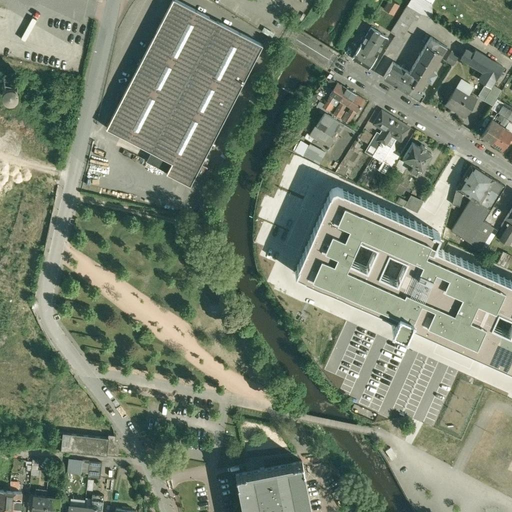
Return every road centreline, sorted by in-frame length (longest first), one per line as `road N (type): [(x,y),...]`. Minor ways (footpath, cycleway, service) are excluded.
road 1 (unclassified): [(111,0),(46,311),(119,419),(168,511)]
road 2 (residential): [(511,173),(294,38)]
